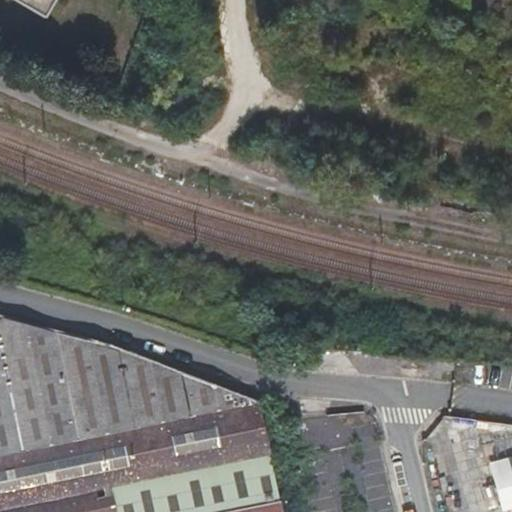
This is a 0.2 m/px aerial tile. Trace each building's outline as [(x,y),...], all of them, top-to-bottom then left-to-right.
[(23,0),(46,12),(53,0),(23,0)] [(114,511),(238,511),(275,504),(253,401),(107,341),(105,345),(76,336),(35,326),(0,315),(0,511),(110,487),(114,511)] [(393,511),(377,442),(337,451),(296,460),(307,511),(393,511)] [(511,467),(511,457),(488,462),(490,472),(511,467)] [(511,467),(490,472),(497,507),(511,504),(511,467)]
